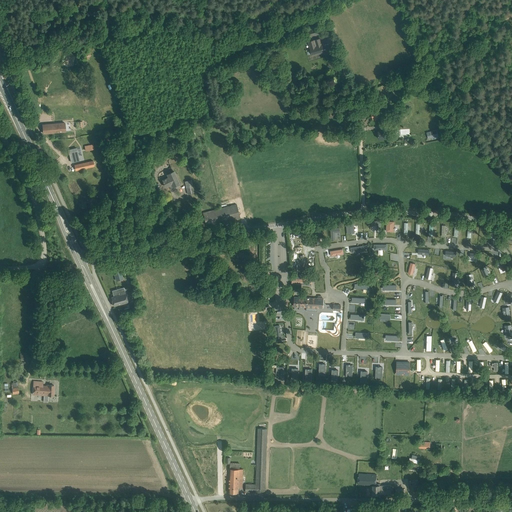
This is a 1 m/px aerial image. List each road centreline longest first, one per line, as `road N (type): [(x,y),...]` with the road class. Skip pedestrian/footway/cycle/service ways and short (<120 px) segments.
road 1 (primary): [(191,503),(79,259)]
road 2 (residential): [(431,500),(191,503)]
road 3 (unclassified): [(279,224),(380,211),(511,221)]
road 4 (unclassified): [(79,259),(279,224)]
road 5 (primary): [(79,259),(0,82)]
road 6 (unclassified): [(0,268),(43,265),(32,195),(0,135)]
road 7 (track): [(344,70),(358,112),(364,212)]
